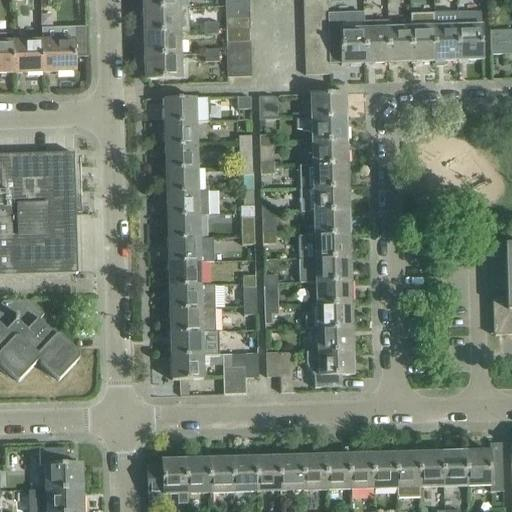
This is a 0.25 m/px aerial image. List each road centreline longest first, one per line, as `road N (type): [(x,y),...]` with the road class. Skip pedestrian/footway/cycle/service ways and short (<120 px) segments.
road 1 (residential): [(397,411),(393,144),(401,116),(421,103),(511,101)]
road 2 (residential): [(113,112),(122,420)]
road 3 (residential): [(122,420),(397,411)]
road 4 (residential): [(0,423),(122,420)]
